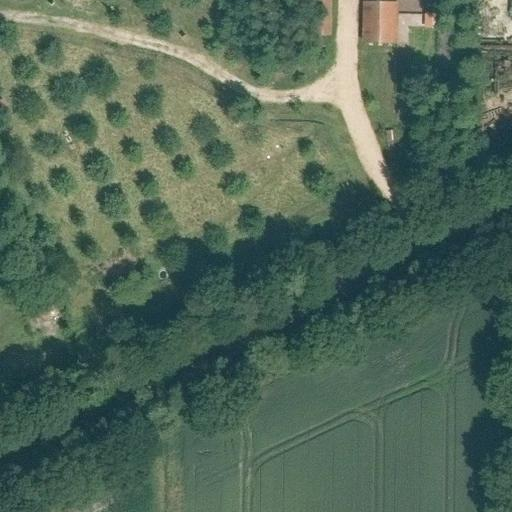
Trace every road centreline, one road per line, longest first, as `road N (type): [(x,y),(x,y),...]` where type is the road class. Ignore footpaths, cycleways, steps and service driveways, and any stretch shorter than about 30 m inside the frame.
road 1 (track): [(511,180),(0,433)]
road 2 (track): [(345,0),(341,93),(409,231)]
